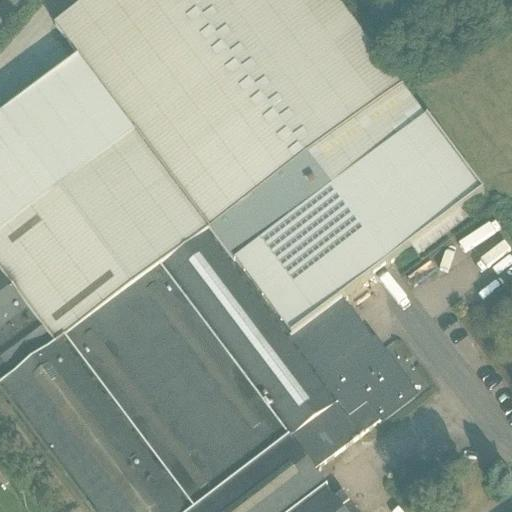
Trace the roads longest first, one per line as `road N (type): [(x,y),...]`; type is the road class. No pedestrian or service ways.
road 1 (unknown): [(511,436),(382,287)]
road 2 (unclassified): [(80,511),(0,403)]
